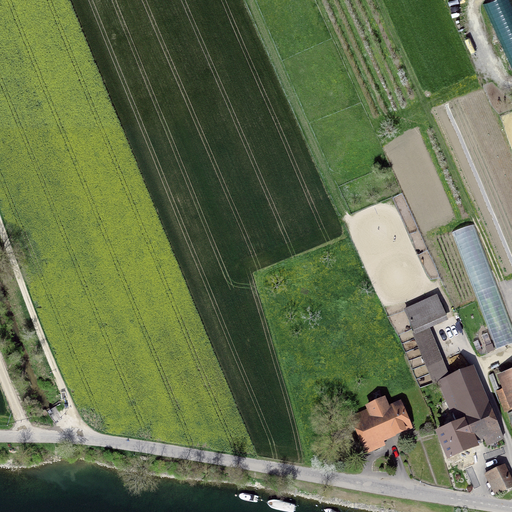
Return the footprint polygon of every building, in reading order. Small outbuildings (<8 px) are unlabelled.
[(511,0),(494,0),(485,5),(511,63),(511,0)] [(424,328),(445,319),(436,298),(405,312),(415,335),(414,336),(427,369),(439,364),(424,328)] [(511,367),(508,369),(510,375),(501,379),(505,389),(497,392),(505,412),(511,409),(511,367)] [(474,372),(439,386),(451,415),(459,411),(464,423),(438,434),(448,458),(501,436),(474,372)] [(384,442),(413,429),(400,400),(389,405),(385,397),(365,406),(366,409),(349,417),(365,455),(386,446),(384,442)] [(55,424),(63,419),(56,407),(51,410),(53,414),(50,415),(55,424)] [(511,488),(511,487),(511,475),(507,465),(485,475),(494,496),(500,494),(511,488)]
